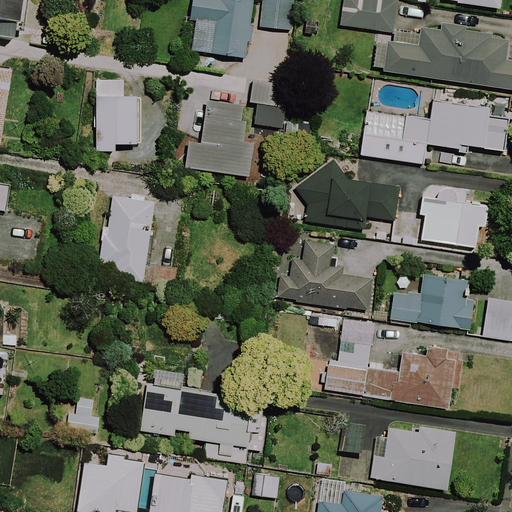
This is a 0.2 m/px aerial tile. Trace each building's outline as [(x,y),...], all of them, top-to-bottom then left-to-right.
[(0,0),(0,18),(17,21),(19,0),(0,0)] [(246,56),(253,0),(192,0),(190,18),(196,19),(192,48),(246,56)] [(262,0),(260,25),(291,29),(294,0),(262,0)] [(344,0),(341,23),(394,31),(398,0),(344,0)] [(388,38),(383,70),(511,87),(511,59),(508,59),(511,37),(493,35),(494,32),(466,28),(467,23),(442,20),(441,28),(421,25),(419,43),(388,38)] [(253,78),(250,100),(284,105),(288,83),(253,78)] [(116,141),(138,141),(137,93),(124,93),(124,79),(96,79),(97,147),(116,147),(116,141)] [(244,102),(208,97),(202,141),(189,139),(185,166),(250,175),(254,141),(244,140),(247,119),(242,118),(244,102)] [(360,154),(424,163),(427,141),(461,146),(461,142),(484,145),(490,106),(433,98),(431,117),(407,113),(404,138),(363,133),(360,154)] [(257,104),(254,122),(283,127),(286,109),(257,104)] [(401,186),(348,178),(334,158),(295,187),(307,203),(305,220),(364,229),(366,215),(395,219),(401,186)] [(144,281),(155,199),(114,194),(109,225),(105,225),(99,262),(114,264),(112,276),(144,281)] [(425,213),(422,238),(476,246),(479,224),(486,225),(489,204),(423,194),(420,212),(425,213)] [(348,306),(368,309),(373,276),(343,272),(345,264),(337,263),(338,256),(333,255),(335,243),(305,239),(303,258),(293,257),(290,275),(281,274),(277,295),(296,298),(295,301),(347,308),(348,306)] [(467,297),(470,278),(424,272),(421,292),(409,290),(408,293),(394,290),(390,317),(417,321),(417,320),(470,327),(474,298),(467,297)] [(483,335),(511,339),(511,329),(511,299),(488,296),(483,335)] [(324,389),(449,407),(452,387),(458,388),(463,353),(448,351),(448,347),(428,344),(427,354),(403,350),(400,371),(367,366),(374,321),(345,317),(338,360),(329,359),(324,389)] [(147,381),(140,429),(249,444),(256,396),(147,381)] [(339,453),(361,456),(366,424),(343,421),(339,453)] [(370,477),(448,488),(456,429),(420,424),(419,430),(389,426),(385,455),(373,453),(370,477)] [(137,511),(145,460),(125,457),(125,455),(109,452),(107,463),(85,460),(77,511),(137,511)] [(156,471),(149,511),(223,511),(229,477),(192,472),(191,476),(156,471)] [(281,479),(256,476),(252,508),(277,511),(281,479)] [(381,511),(384,494),(344,489),(342,503),(320,500),(317,511),(381,511)]
